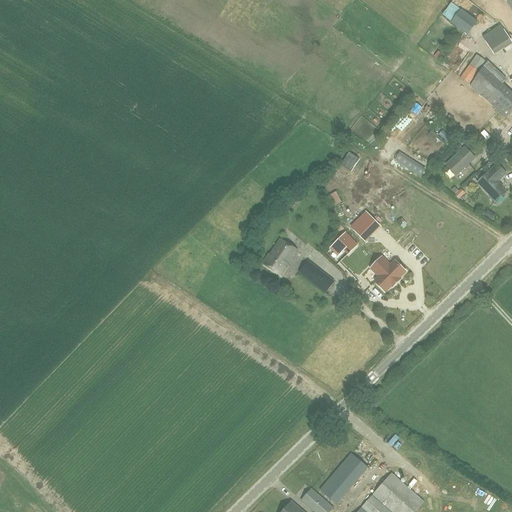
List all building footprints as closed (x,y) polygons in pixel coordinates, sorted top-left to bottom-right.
[(462,23),(472,32),(478,26),(468,16),(462,23)] [(511,42),(504,30),(486,42),(494,55),(511,43),(511,42)] [(461,78),(470,85),(471,84),(485,61),(477,55),(461,78)] [(471,84),(470,85),(506,118),(511,112),(511,93),(503,85),(507,80),(487,62),(477,76),(471,84)] [(398,119),(405,125),(410,119),(404,113),(398,119)] [(477,159),(465,147),(445,165),(457,178),(477,159)] [(506,173),(497,164),(478,183),(496,202),(506,192),(501,188),(503,187),(498,181),(506,173)] [(464,188),(458,195),(462,199),(468,192),(464,188)] [(367,214),(353,228),(361,236),(365,232),(369,235),(378,226),(367,214)] [(349,254),(357,245),(346,233),(331,248),(338,256),(344,249),(349,254)] [(288,264),(297,250),(280,239),(270,254),(269,253),(262,263),(281,276),(289,264),(288,264)] [(382,257),(371,269),(379,277),(375,282),(385,292),(392,286),(393,287),(401,279),(400,278),(406,272),(395,261),(391,266),(382,257)] [(308,261),(299,273),(326,294),(335,281),(308,261)] [(301,497),(318,511),(332,511),(372,466),(354,451),(318,492),(311,486),(301,497)] [(393,472),(374,493),(395,511),(414,511),(425,501),(393,472)] [(394,511),(374,495),(370,498),(361,509),(358,511),(356,511),(394,511)] [(302,511),(291,502),(282,511),(302,511)]
